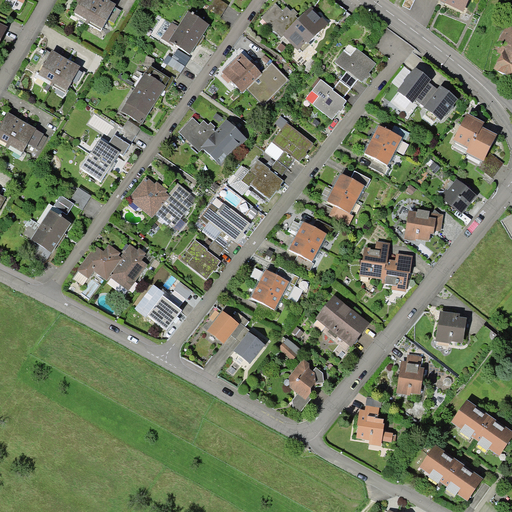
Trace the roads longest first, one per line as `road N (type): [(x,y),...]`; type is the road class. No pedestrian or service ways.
road 1 (residential): [(400,53),(161,359)]
road 2 (residential): [(258,0),(46,296)]
road 3 (residential): [(511,182),(309,440)]
road 4 (secondary): [(511,115),(370,0)]
road 5 (residential): [(309,440),(161,359)]
road 6 (residential): [(161,359),(46,296)]
